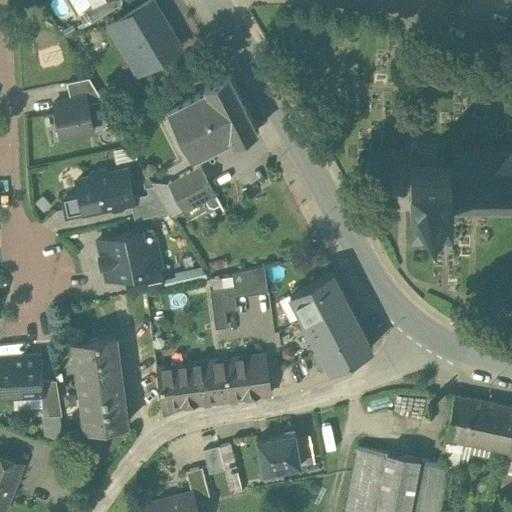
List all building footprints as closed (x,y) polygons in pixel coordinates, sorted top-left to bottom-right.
[(121,0),(96,0),(93,2),(101,14),(121,1),(121,0)] [(134,72),(187,49),(165,0),(145,0),(109,16),(134,72)] [(93,2),(83,8),(90,20),(101,14),(93,2)] [(200,91),(166,108),(191,158),(226,141),(227,143),(251,131),(239,107),(243,105),(239,95),(234,98),(223,75),(198,87),(200,91)] [(88,76),(66,80),(70,97),(85,94),(87,102),(102,99),(88,76)] [(70,97),(53,101),(60,136),(93,129),(87,102),(85,94),(70,97)] [(511,146),(509,149),(494,149),(494,145),(490,145),(490,149),(477,148),(477,144),(473,144),(473,148),(457,148),(454,145),(451,147),(455,152),(455,165),(409,165),(409,206),(450,206),(450,203),(454,203),(455,207),(458,207),(458,203),(471,203),(471,207),(475,207),(475,203),(489,203),(489,207),(493,207),(493,203),(505,203),(505,207),(509,207),(509,203),(511,202),(511,146)] [(199,163),(168,180),(183,209),(215,192),(199,163)] [(125,167),(107,171),(102,168),(92,170),(89,175),(77,178),(77,177),(76,178),(76,179),(80,193),(63,196),(67,213),(83,210),(84,210),(84,209),(130,199),(132,199),(132,200),(134,199),(133,198),(132,195),(126,168),(127,168),(126,167),(125,167)] [(153,183),(146,185),(147,191),(132,195),(133,198),(134,199),(132,200),(132,199),(130,199),(134,217),(169,209),(153,183)] [(151,226),(98,237),(101,251),(99,251),(102,263),(104,262),(107,276),(124,272),(159,265),(151,226)] [(263,263),(231,270),(233,283),(221,285),(224,309),(236,307),(234,294),(267,289),(263,263)] [(159,265),(124,272),(128,292),(164,284),(159,265)] [(351,304),(332,269),(289,291),(318,348),(314,350),(321,363),(325,361),(328,368),(372,345),(353,309),(355,308),(353,303),(351,304)] [(221,285),(209,287),(214,326),(226,324),(224,309),(221,285)] [(114,333),(73,339),(86,427),(127,421),(114,333)] [(39,353),(0,355),(0,394),(42,392),(42,391),(41,379),(39,353)] [(265,353),(155,367),(161,405),(270,391),(265,353)] [(61,414),(56,378),(41,379),(42,391),(42,392),(42,414),(61,414)] [(511,426),(511,405),(454,393),(446,433),(508,446),(508,445),(511,426)] [(294,431),(257,437),(264,477),(287,473),(286,465),(299,462),(294,431)] [(225,466),(219,443),(203,447),(209,470),(225,466)] [(407,511),(418,456),(358,444),(344,511),(407,511)] [(23,463),(0,453),(0,509),(4,511),(23,463)] [(201,464),(185,468),(191,489),(192,489),(195,499),(209,495),(201,464)] [(191,489),(147,501),(149,511),(197,511),(195,499),(192,489),(191,489)]
